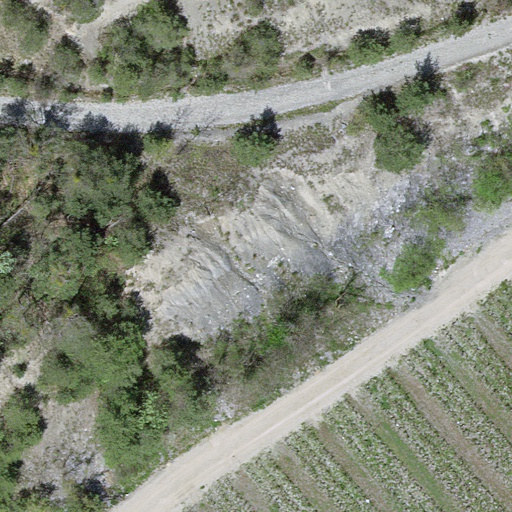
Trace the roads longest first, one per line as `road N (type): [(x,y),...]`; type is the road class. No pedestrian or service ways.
road 1 (track): [(0,112),(243,108),(511,36)]
road 2 (track): [(511,260),(155,511)]
